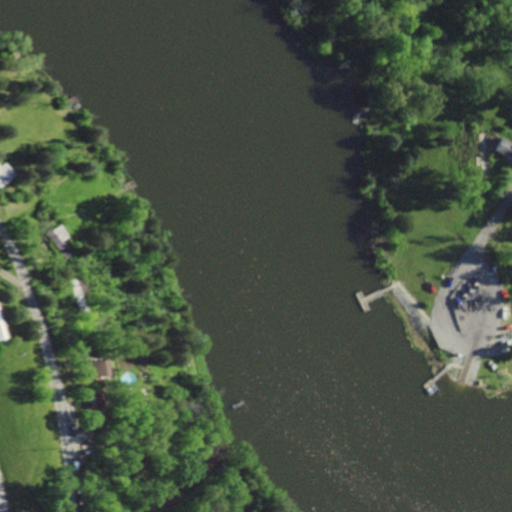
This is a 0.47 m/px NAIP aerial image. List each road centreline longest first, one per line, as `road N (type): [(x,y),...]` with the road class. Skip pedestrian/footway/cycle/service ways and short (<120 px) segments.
road 1 (residential): [(0,503),(7,246),(55,407),(75,511)]
road 2 (residential): [(478,258),(473,249),(444,303),(452,340),(463,349),(480,343),(496,312),(497,292),(478,258)]
